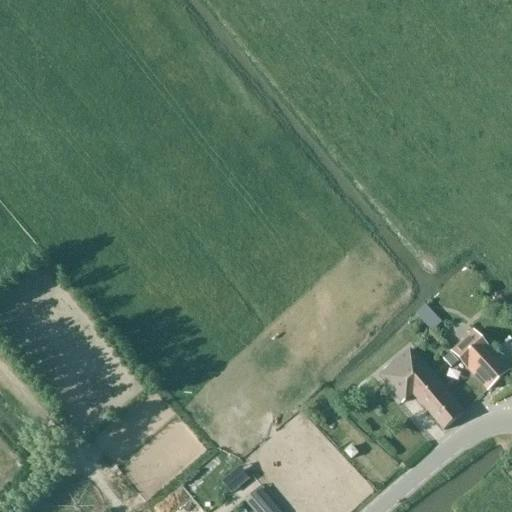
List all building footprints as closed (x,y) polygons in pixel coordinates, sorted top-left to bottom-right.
[(426,305),(416,315),(424,324),(434,314),(426,305)] [(451,354),(458,363),(486,393),(509,372),(489,351),(471,333),(451,354)] [(506,339),(496,341),(499,357),(509,355),(506,339)] [(466,415),(465,414),(412,352),(381,378),(404,405),(415,397),(445,433),(466,415)] [(451,370),(458,363),(450,354),(448,352),(440,359),(451,370)] [(345,390),(339,395),(347,405),(353,401),(345,390)]
